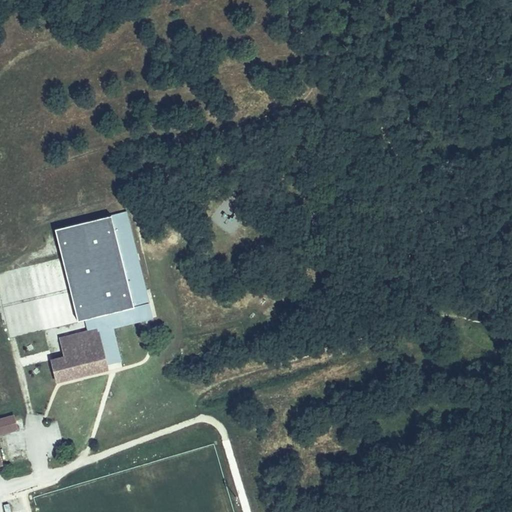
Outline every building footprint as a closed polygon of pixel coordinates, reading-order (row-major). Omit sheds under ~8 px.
[(97,329),(101,347),(112,345),(104,315),(148,304),(147,298),(144,299),(126,225),(129,224),(126,212),(55,229),(78,321),(84,320),(87,332),(97,329)] [(147,298),(129,224),(126,225),(144,299),(147,298)] [(111,327),(151,318),(152,317),(148,304),(104,315),(112,345),(101,347),(106,365),(119,362),(111,327)] [(106,365),(101,347),(97,329),(87,332),(60,338),(65,357),(52,360),(57,381),(107,369),(106,365)] [(0,420),(0,464),(1,464),(0,459),(0,433),(17,429),(13,417),(0,420)]
